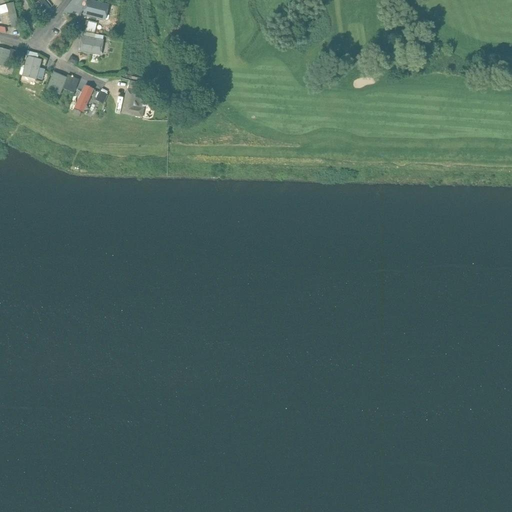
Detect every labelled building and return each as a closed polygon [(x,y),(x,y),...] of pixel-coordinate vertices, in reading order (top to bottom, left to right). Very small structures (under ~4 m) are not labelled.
[(43,0),(40,0),(34,6),(42,16),(50,9),(43,0)] [(105,21),(109,5),(87,0),(86,0),(83,15),(105,21)] [(6,5),(11,27),(18,26),(13,3),(6,5)] [(79,20),(76,31),(83,32),(86,21),(79,20)] [(81,37),(78,52),(101,56),(104,41),(103,41),(82,37),(81,37)] [(0,66),(6,68),(10,51),(0,48),(0,66)] [(71,56),(67,62),(76,66),(78,62),(77,59),(71,56)] [(36,80),(41,60),(27,57),(22,77),(36,80)] [(46,90),(60,96),(67,78),(53,73),(46,90)] [(129,81),(127,89),(136,91),(138,83),(129,81)] [(82,113),(93,90),(84,86),(74,109),(82,113)] [(126,89),(120,114),(141,119),(144,108),(133,106),(136,92),(126,89)] [(99,91),(95,100),(103,105),(108,96),(99,91)]
